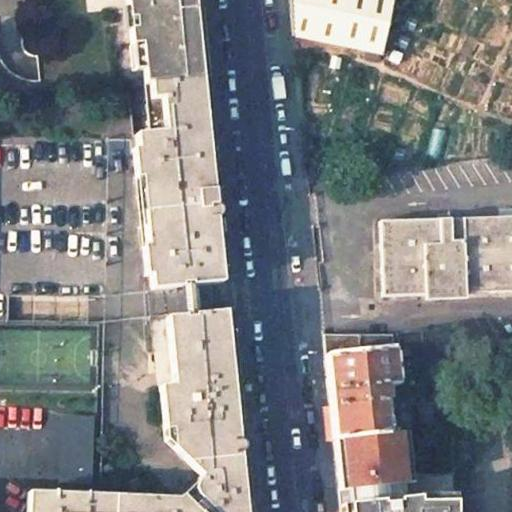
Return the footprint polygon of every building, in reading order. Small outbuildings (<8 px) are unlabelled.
[(138,45),(142,85),(206,79),(199,12),(196,12),(194,0),(126,0),(131,45),(138,45)] [(289,0),(290,4),(293,35),(381,54),(393,0),(289,0)] [(130,147),(142,275),(146,275),(147,288),(220,281),(219,268),(225,267),(206,79),(142,85),(146,131),(132,133),(134,147),(130,147)] [(511,216),(378,221),(381,297),(511,292),(511,216)] [(174,498),(25,493),(24,511),(249,511),(231,324),(223,324),(221,311),(163,317),(170,385),(157,385),(162,441),(193,471),(190,474),(192,477),(190,478),(189,482),(188,486),(189,490),(190,494),(183,488),(174,498)] [(358,335),(322,335),(324,355),(360,352),(358,335)] [(391,335),(361,335),(363,351),(392,348),(391,335)] [(408,355),(408,347),(392,348),(363,351),(360,352),(324,355),(333,441),(394,435),(390,386),(396,386),(393,357),(408,355)] [(394,435),(333,441),(340,511),(452,511),(453,496),(411,498),(405,434),(394,435)]
